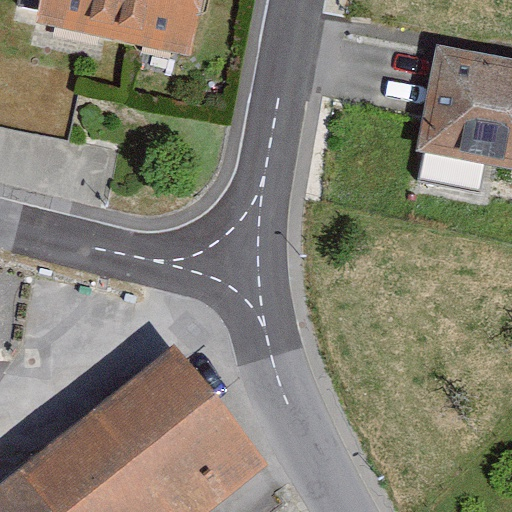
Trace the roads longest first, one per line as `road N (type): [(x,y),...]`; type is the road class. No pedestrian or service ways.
road 1 (tertiary): [(296,0),(252,267)]
road 2 (tertiary): [(252,267),(264,326),(348,511)]
road 3 (residential): [(0,231),(175,266),(252,267)]
road 4 (track): [(0,402),(131,327),(175,266)]
